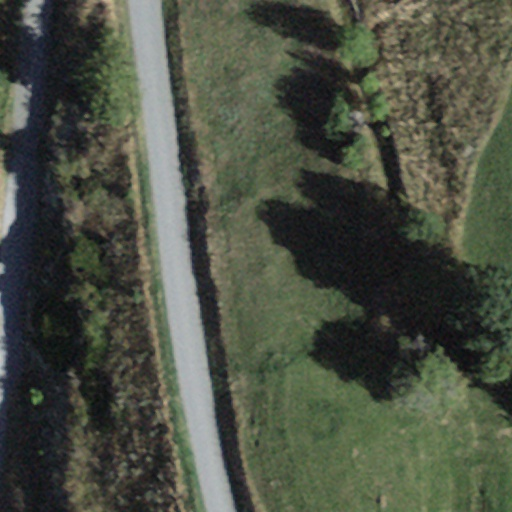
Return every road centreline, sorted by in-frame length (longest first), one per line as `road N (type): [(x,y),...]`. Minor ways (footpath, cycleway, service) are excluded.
road 1 (unclassified): [(143,0),(167,201),(224,511)]
road 2 (track): [(0,276),(48,511)]
road 3 (unclassified): [(36,0),(0,132)]
